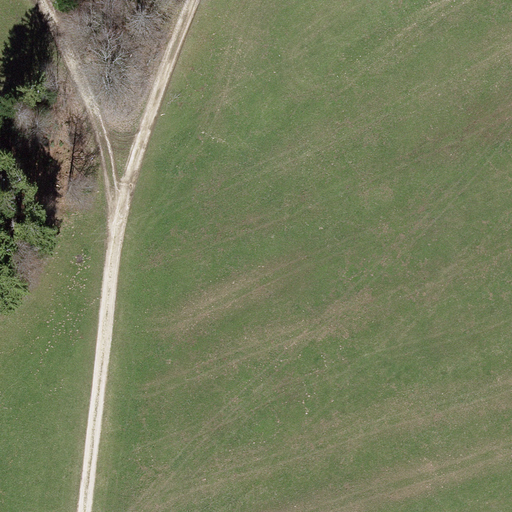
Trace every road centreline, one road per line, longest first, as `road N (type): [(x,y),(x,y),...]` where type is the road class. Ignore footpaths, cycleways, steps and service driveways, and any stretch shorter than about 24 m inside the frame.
road 1 (track): [(86,511),(118,216),(109,151),(43,0)]
road 2 (track): [(118,216),(151,98),(192,0)]
